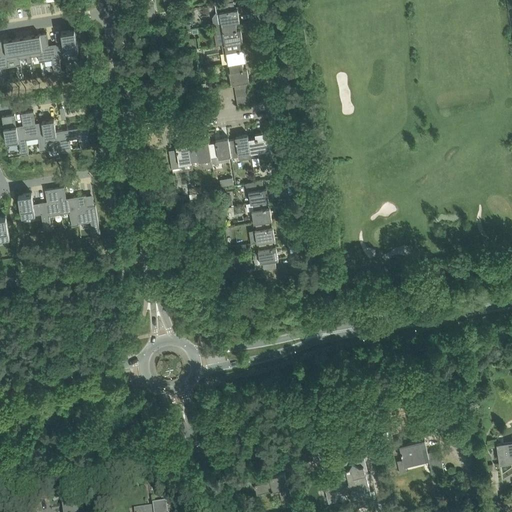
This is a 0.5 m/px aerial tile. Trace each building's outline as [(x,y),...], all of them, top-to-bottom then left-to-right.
[(59,13),(72,11),(69,0),(61,0),(57,1),(59,13)] [(235,8),(233,1),(226,2),(220,3),(215,4),(217,12),(212,18),(213,25),(215,25),(237,21),(240,21),(238,7),(235,8)] [(154,2),(145,4),(147,16),(152,15),(154,15),(156,15),(154,2)] [(237,21),(215,25),(217,33),(223,32),(225,44),(227,44),(240,41),(243,41),(241,31),(241,28),(238,28),(237,21)] [(63,42),(56,43),(58,55),(59,54),(65,53),(65,54),(78,51),(75,29),(61,31),(63,40),(63,42)] [(47,33),(39,34),(44,61),(45,61),(45,60),(52,59),(53,65),(54,72),(54,73),(62,71),(59,54),(58,55),(56,43),(49,44),(47,33)] [(39,34),(28,36),(31,56),(32,56),(38,55),(39,60),(39,61),(44,61),(39,34)] [(27,36),(16,38),(20,58),(27,57),(28,62),(27,62),(28,63),(33,63),(32,56),(31,56),(28,36),(27,36)] [(16,38),(4,40),(8,60),(15,59),(16,64),(16,65),(21,64),(20,58),(16,38)] [(0,81),(3,81),(3,80),(2,74),(1,67),(8,66),(8,67),(9,66),(8,60),(4,40),(0,40),(0,81)] [(225,44),(222,44),(223,53),(226,52),(228,64),(230,63),(243,61),(246,60),(245,54),(245,51),(244,48),(241,48),(240,41),(227,44),(225,44)] [(231,70),(229,71),(230,73),(231,83),(234,83),(246,81),(249,80),(248,71),(247,67),(244,68),(243,61),(230,63),(231,70)] [(235,89),(247,87),(246,81),(234,83),(235,89)] [(236,95),(248,93),(247,87),(235,89),(236,95)] [(238,107),(250,105),(249,98),(237,100),(238,107)] [(34,111),(21,113),(21,114),(23,124),(26,139),(38,137),(39,144),(39,148),(40,148),(40,150),(40,151),(48,149),(46,142),(42,121),(35,122),(34,111)] [(15,114),(2,116),(6,143),(19,141),(20,147),(20,151),(21,151),(21,153),(21,154),(29,153),(26,139),(23,124),(17,125),(16,125),(15,115),(15,114)] [(54,119),(42,121),(46,142),(47,142),(47,141),(55,140),(56,140),(57,140),(55,131),(56,131),(54,119)] [(56,131),(55,131),(57,140),(56,140),(57,146),(58,146),(59,153),(63,152),(63,151),(62,145),(70,144),(69,143),(68,139),(70,139),(79,137),(80,142),(81,146),(80,147),(90,146),(90,145),(88,134),(87,126),(86,126),(78,127),(56,131)] [(249,137),(248,137),(251,152),(252,157),(259,156),(260,160),(268,159),(272,158),(271,149),(268,131),(258,132),(255,133),(256,136),(249,137)] [(229,140),(231,155),(231,157),(239,156),(239,159),(252,157),(251,152),(248,137),(249,137),(248,134),(239,135),(236,136),(236,139),(229,140)] [(209,143),(212,163),(230,160),(229,155),(231,155),(229,140),(228,137),(219,139),(216,139),(216,142),(209,143)] [(189,146),(192,161),(200,160),(201,164),(205,167),(213,166),(212,163),(209,143),(209,140),(208,140),(199,142),(196,142),(196,145),(189,146)] [(177,149),(169,150),(172,168),(181,166),(181,163),(189,162),(191,162),(192,161),(189,146),(189,143),(180,145),(176,146),(177,149)] [(249,182),(246,182),(247,185),(249,190),(251,202),(253,202),(266,200),(269,200),(267,190),(267,187),(264,188),(263,180),(253,181),(249,182)] [(65,186),(57,187),(61,214),(62,214),(62,213),(69,212),(70,219),(71,219),(72,225),(71,225),(72,226),(79,224),(79,222),(78,222),(74,196),(73,196),(74,196),(66,197),(65,187),(65,186)] [(47,201),(40,202),(42,213),(41,213),(44,230),(52,229),(52,228),(51,228),(50,222),(51,222),(50,215),(61,214),(57,187),(45,189),(45,190),(47,201)] [(32,192),(18,194),(22,217),(35,215),(35,214),(41,213),(42,213),(40,202),(33,203),(32,192)] [(86,194),(74,196),(78,222),(79,222),(91,220),(92,227),(91,227),(92,231),(92,233),(92,234),(100,233),(96,204),(95,205),(88,206),(86,195),(86,194)] [(227,194),(221,195),(222,205),(229,204),(227,194)] [(251,202),(246,203),(247,210),(252,209),(254,222),(256,221),(269,219),(272,219),(271,210),(270,206),(267,207),(266,200),(253,202),(251,202)] [(0,239),(10,238),(6,216),(0,216),(0,239)] [(256,234),(251,235),(252,243),(258,242),(259,242),(272,240),(275,239),(274,230),(273,226),(270,227),(269,220),(269,219),(256,221),(256,222),(257,229),(256,229),(256,234)] [(260,254),(254,255),(256,269),(264,267),(263,261),(275,259),(276,259),(278,259),(277,250),(276,246),(273,247),(272,240),(259,242),(260,249),(259,249),(260,254)] [(264,267),(276,265),(275,259),(263,261),(264,267)] [(266,279),(278,277),(277,271),(265,273),(266,279)] [(267,285),(279,283),(278,277),(266,279),(267,285)] [(425,439),(400,445),(403,459),(404,463),(405,463),(429,457),(432,473),(444,470),(439,449),(428,452),(425,439)] [(511,442),(499,444),(498,444),(498,445),(501,465),(511,463),(511,442)] [(346,454),(357,451),(356,445),(344,448),(346,454)] [(366,473),(361,454),(347,458),(350,468),(346,469),(348,478),(335,481),(335,482),(327,484),(331,499),(340,497),(339,494),(351,491),(352,493),(351,493),(352,498),(355,498),(356,504),(363,502),(362,500),(376,497),(374,489),(370,490),(368,481),(373,480),(371,472),(366,473)] [(270,479),(255,483),(257,492),(271,489),(271,491),(274,490),(279,489),(282,501),(283,505),(293,503),(292,499),(289,486),(291,485),(290,478),(286,478),(285,472),(279,473),(269,475),(270,479)] [(57,502),(67,497),(65,493),(55,497),(57,502)] [(78,511),(77,503),(62,505),(63,511),(78,511)]
